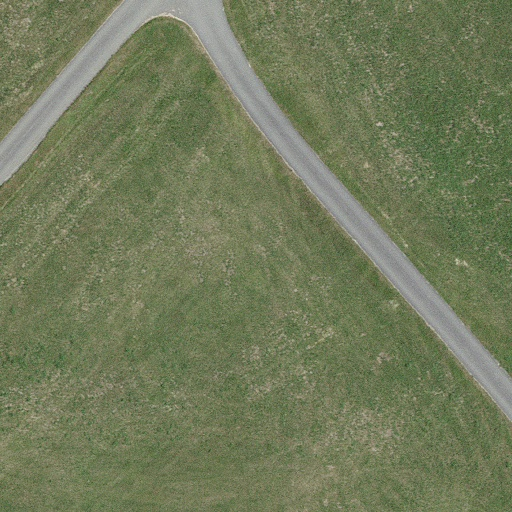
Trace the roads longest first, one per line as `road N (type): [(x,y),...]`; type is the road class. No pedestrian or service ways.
road 1 (residential): [(200,0),(297,152),(511,401)]
road 2 (residential): [(162,0),(0,182)]
